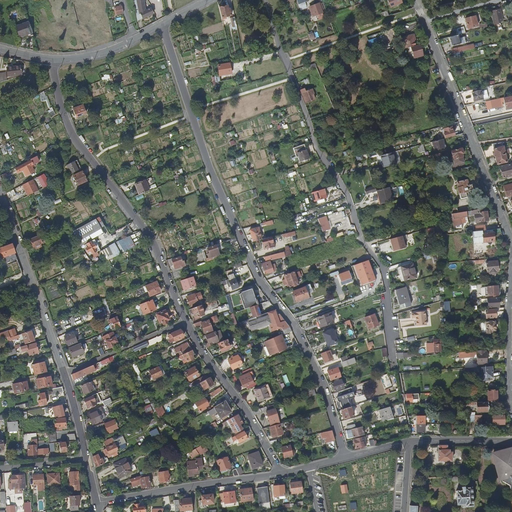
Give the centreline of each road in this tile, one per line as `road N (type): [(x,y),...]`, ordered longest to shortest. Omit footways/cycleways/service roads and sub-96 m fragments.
road 1 (residential): [(52,61),(72,136),(149,238),(199,350),(279,473)]
road 2 (residential): [(160,26),(207,166),(258,282),(291,323),(322,385),(343,458)]
road 3 (residential): [(0,190),(87,458)]
road 4 (residential): [(415,0),(511,256)]
road 5 (residential): [(279,473),(95,502)]
road 6 (residential): [(511,256),(511,407)]
